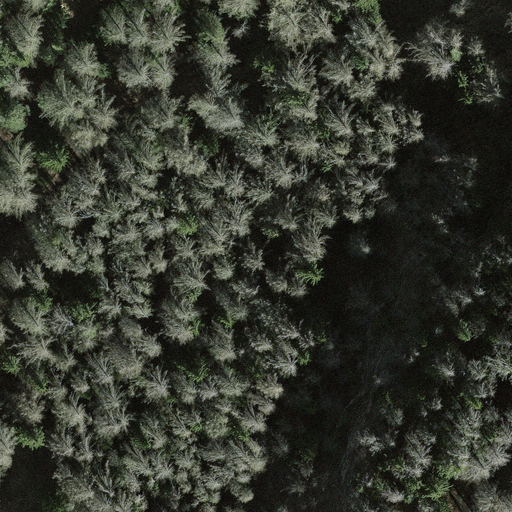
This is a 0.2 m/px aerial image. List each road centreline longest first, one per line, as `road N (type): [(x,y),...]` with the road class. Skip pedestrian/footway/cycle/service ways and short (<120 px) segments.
road 1 (track): [(0,218),(180,64),(335,0)]
road 2 (track): [(107,0),(62,41),(0,164)]
